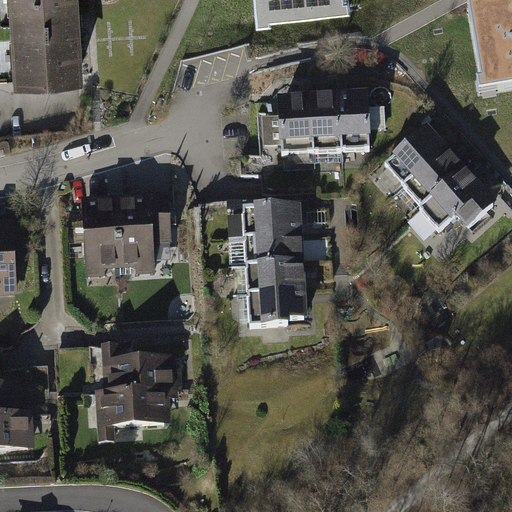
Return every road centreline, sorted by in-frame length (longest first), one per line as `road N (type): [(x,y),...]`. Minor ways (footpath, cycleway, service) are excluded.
road 1 (residential): [(49,178),(54,342)]
road 2 (track): [(135,150),(140,115),(192,0)]
road 3 (residential): [(49,178),(196,132)]
